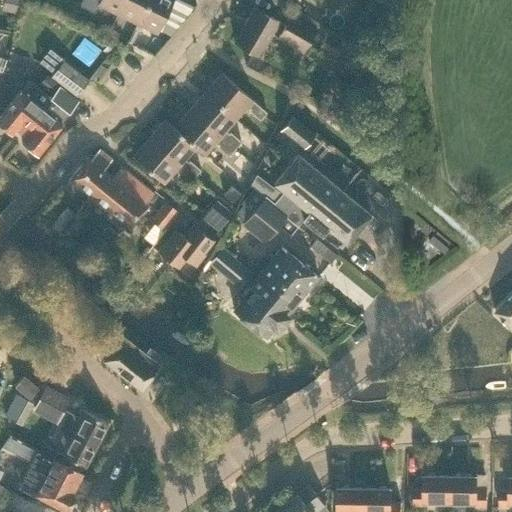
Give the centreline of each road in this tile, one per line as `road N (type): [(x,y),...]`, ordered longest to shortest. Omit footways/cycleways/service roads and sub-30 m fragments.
road 1 (secondary): [(191,489),(511,246)]
road 2 (unclassified): [(223,511),(325,440),(511,425)]
road 3 (residential): [(30,189),(75,136),(113,116),(213,0)]
road 4 (residential): [(140,418),(0,285)]
